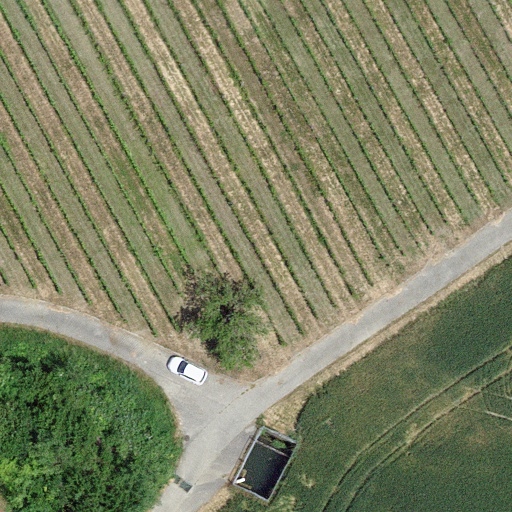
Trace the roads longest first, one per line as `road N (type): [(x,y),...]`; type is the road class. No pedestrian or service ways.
road 1 (track): [(158,511),(220,421),(511,222)]
road 2 (track): [(220,421),(161,364),(104,333),(0,307)]
